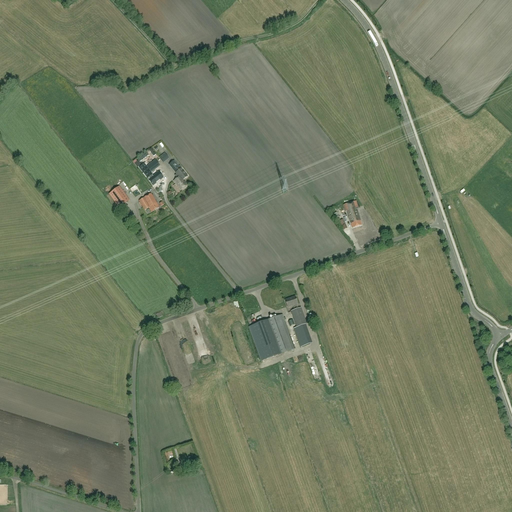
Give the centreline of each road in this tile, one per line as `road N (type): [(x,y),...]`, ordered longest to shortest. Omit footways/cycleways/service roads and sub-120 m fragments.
road 1 (unclassified): [(138,511),(139,336),(158,322),(441,223)]
road 2 (track): [(110,0),(175,67),(285,30),(319,0)]
road 3 (tertiary): [(441,223),(376,43),(342,0)]
road 4 (tertiary): [(500,336),(469,306),(441,223)]
